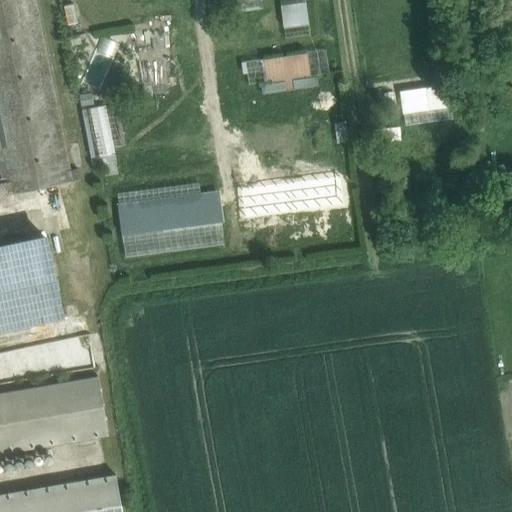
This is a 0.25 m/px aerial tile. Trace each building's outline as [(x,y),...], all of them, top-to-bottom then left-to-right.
[(0,0),(0,168),(3,184),(70,170),(65,146),(34,0),(0,0)] [(307,0),(280,0),(283,25),(310,23),(307,0)] [(511,5),(502,7),(504,23),(511,21),(511,5)] [(266,56),(269,79),(311,73),(308,50),(266,56)] [(409,86),(412,102),(443,97),(441,82),(409,86)] [(65,146),(70,170),(81,168),(76,144),(65,146)] [(99,175),(114,172),(110,151),(95,155),(99,175)] [(3,184),(5,195),(72,182),(70,170),(3,184)] [(201,181),(117,192),(125,254),(228,241),(222,188),(202,190),(201,181)] [(46,240),(0,249),(0,330),(63,318),(46,240)] [(96,377),(0,393),(0,452),(52,444),(106,434),(96,377)] [(52,444),(0,452),(0,468),(55,459),(52,444)] [(121,511),(115,475),(0,495),(0,511),(121,511)]
